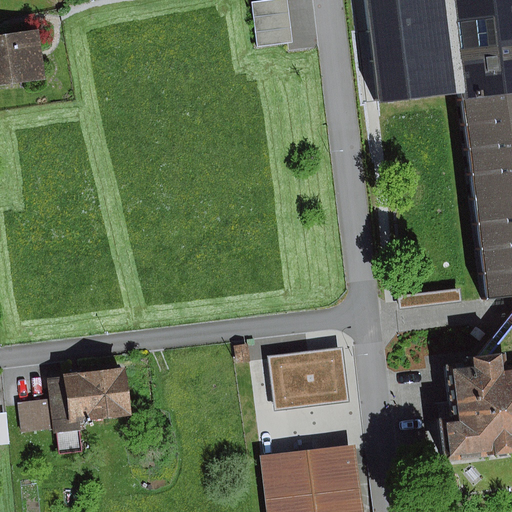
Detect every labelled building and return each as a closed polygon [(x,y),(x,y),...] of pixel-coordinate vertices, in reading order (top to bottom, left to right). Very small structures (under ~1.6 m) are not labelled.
[(286,0),(284,0),(250,2),(255,51),(291,46),(288,17),(286,0)] [(511,0),(362,0),(375,105),(457,96),(481,297),(511,293),(511,0)] [(38,29),(0,34),(0,87),(46,81),(42,55),(38,29)] [(459,289),(396,297),(397,310),(461,303),(459,289)] [(247,345),(232,346),(234,363),(249,362),(247,345)] [(344,350),(265,359),(272,414),(350,405),(344,350)] [(463,362),(445,364),(451,420),(437,421),(441,461),(511,453),(511,364),(498,366),(497,354),(463,358),(463,362)] [(60,378),(46,380),(49,399),(52,429),(53,432),(78,429),(77,423),(129,416),(123,366),(60,374),(60,378)] [(52,429),(49,399),(17,403),(21,432),(52,429)] [(360,511),(353,447),(260,457),(266,511),(360,511)]
